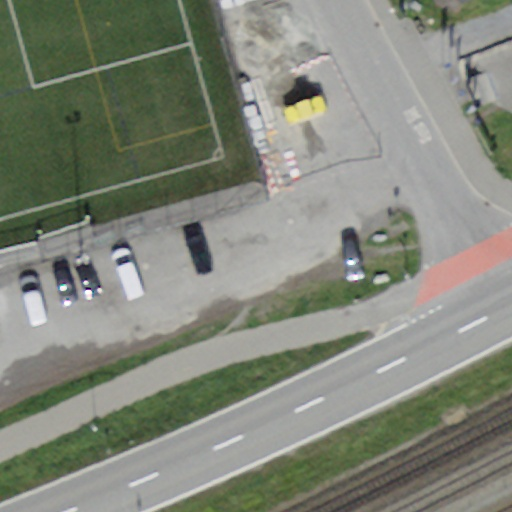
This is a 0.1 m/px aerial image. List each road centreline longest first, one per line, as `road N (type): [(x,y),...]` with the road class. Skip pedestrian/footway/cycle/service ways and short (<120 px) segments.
road 1 (primary): [(499,309),(306,407),(68,511)]
road 2 (residential): [(499,309),(351,0)]
